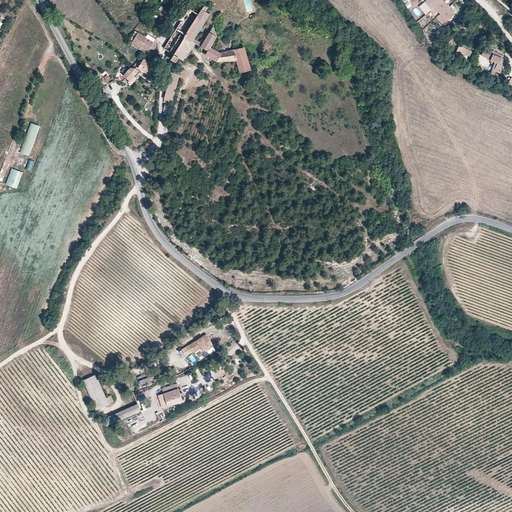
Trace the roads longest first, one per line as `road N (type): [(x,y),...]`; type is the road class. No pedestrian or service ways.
road 1 (tertiary): [(37,0),(130,156),(150,223),(225,292),(327,297),(455,219),(511,231)]
road 2 (track): [(353,511),(237,326),(225,292)]
road 3 (track): [(128,154),(111,147),(25,0)]
road 4 (track): [(178,0),(160,44),(158,140),(136,174)]
road 5 (track): [(138,186),(76,271),(60,330)]
